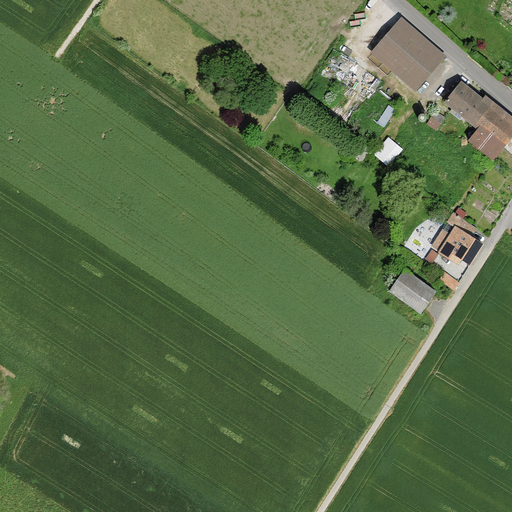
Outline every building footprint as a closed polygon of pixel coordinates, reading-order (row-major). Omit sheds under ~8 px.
[(445,56),(401,18),(371,53),(415,91),(445,56)] [(477,131),(469,141),(492,160),(511,136),(511,117),(484,95),(481,98),(461,81),(443,103),(477,131)] [(389,104),(380,121),(386,124),(395,107),(389,104)] [(440,126),(441,120),(431,117),(429,124),(440,126)] [(390,135),(376,153),(390,164),(405,147),(390,135)] [(469,265),(482,245),(470,238),(476,228),(453,213),(448,222),(449,223),(444,231),(442,230),(432,246),(440,251),(439,253),(457,264),(461,259),(469,265)] [(438,254),(432,250),(426,259),(432,263),(438,254)] [(435,292),(405,271),(390,292),(420,313),(435,292)] [(458,283),(445,273),(440,280),(453,290),(458,283)]
